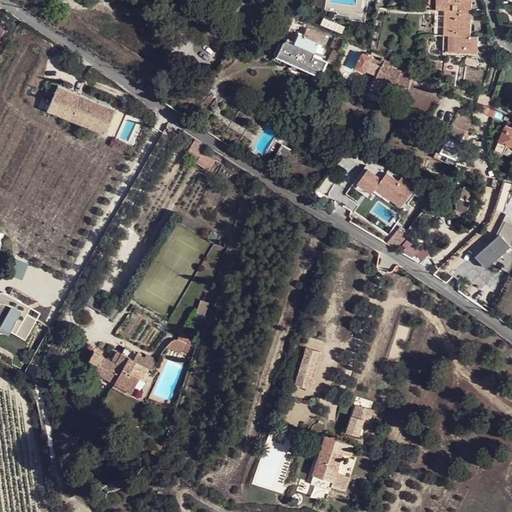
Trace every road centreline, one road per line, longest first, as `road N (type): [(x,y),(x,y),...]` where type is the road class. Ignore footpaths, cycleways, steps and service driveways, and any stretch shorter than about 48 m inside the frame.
road 1 (unclassified): [(1,0),(511,337)]
road 2 (track): [(62,511),(37,362),(179,118)]
road 3 (unknown): [(418,276),(479,221),(487,203),(480,118),(475,108),(445,97)]
